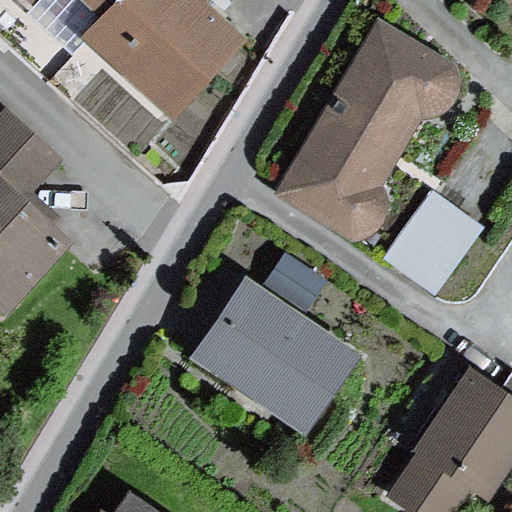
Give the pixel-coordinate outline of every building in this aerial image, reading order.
[(66,0),(80,13),(60,35),(154,122),(231,38),(189,0),(66,0)] [(468,75),(381,23),(279,192),(365,243),(396,192),(381,183),(427,105),(444,115),(468,75)] [(53,163),(0,113),(0,303),(58,243),(15,203),(53,163)] [(480,231),(428,194),(382,258),(433,295),(480,231)] [(353,354),(249,283),(198,357),(237,384),(302,428),(353,354)] [(511,459),(511,398),(472,369),(442,409),(413,449),(424,458),(397,495),(420,511),(449,511),(472,482),(487,494),(511,459)] [(152,511),(133,499),(124,511),(110,511),(107,510),(105,511),(152,511)]
